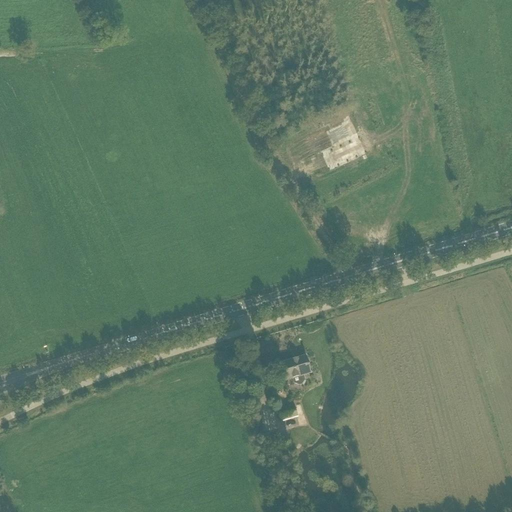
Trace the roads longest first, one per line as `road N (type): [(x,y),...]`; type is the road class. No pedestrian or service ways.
road 1 (secondary): [(38,372),(511,226)]
road 2 (track): [(206,0),(261,140),(347,275)]
